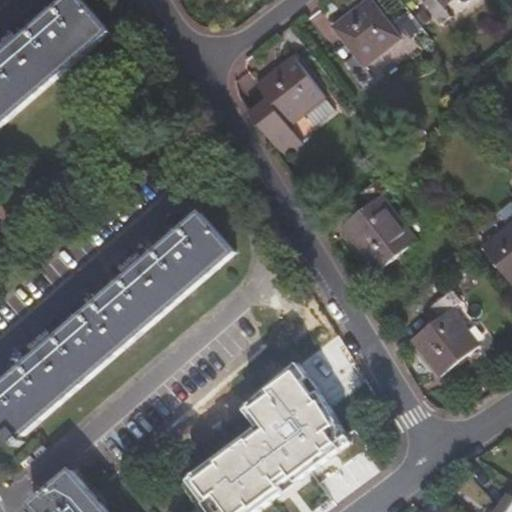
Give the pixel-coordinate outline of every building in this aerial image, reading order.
[(0,123),(105,36),(73,0),(71,0),(0,58),(0,123)] [(391,39),(362,0),(360,0),(324,27),(345,56),(334,65),(350,87),(361,77),(354,68),(391,39)] [(442,0),(418,0),(414,4),(430,26),(440,17),(433,7),(442,0)] [(265,110),(247,124),(281,170),(299,156),(278,127),(291,117),(312,100),(313,99),(283,59),(247,86),(265,110)] [(312,100),(291,117),(300,130),(322,113),(312,100)] [(365,276),(406,245),(372,198),(381,191),(373,179),(349,197),(357,208),(330,229),(365,276)] [(0,428),(7,437),(233,253),(201,215),(0,378),(0,428)] [(504,292),(511,285),(511,222),(474,252),(504,292)] [(430,381),(471,351),(443,312),(451,306),(443,295),(422,310),(430,321),(402,343),(430,381)] [(284,481),(339,441),(308,390),(285,365),(238,404),(252,422),(174,479),(198,511),(242,511),(272,491),(267,485),(280,475),(284,481)] [(33,511),(96,511),(64,472),(25,502),(33,511)] [(489,511),(511,511),(511,502),(502,495),(489,511)]
